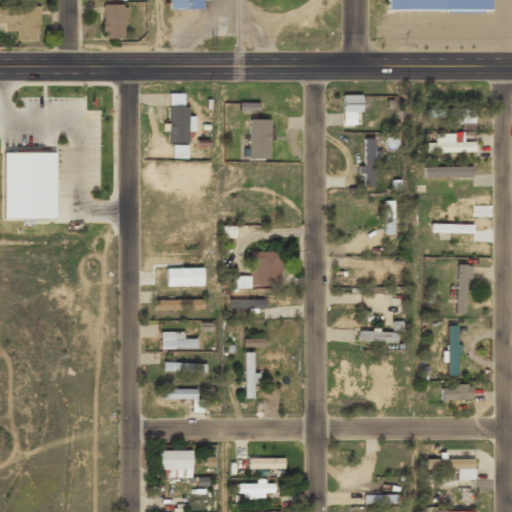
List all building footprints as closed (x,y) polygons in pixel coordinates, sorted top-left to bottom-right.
[(169,0),(169,8),(201,8),(201,0),(169,0)] [(493,0),(387,0),(387,10),(493,11),(493,0)] [(103,5),(103,39),(124,39),(124,5),(103,5)] [(16,39),(38,39),(38,6),(0,6),(0,26),(16,26),(16,39)] [(188,106),(179,106),(179,92),(168,92),(167,143),(188,143),(188,106)] [(355,113),(361,113),(361,95),(342,95),(342,125),(355,125),(355,113)] [(258,111),(257,102),(238,102),(238,111),(258,111)] [(473,128),(473,109),(454,109),(454,128),(473,128)] [(249,159),(267,159),(267,129),(249,129),(249,159)] [(462,134),(435,134),(435,144),(426,144),(426,152),(474,152),(474,142),(462,142),(462,134)] [(363,139),(363,188),(374,188),(374,139),(363,139)] [(2,153),(2,219),(53,219),(53,153),(2,153)] [(471,166),(424,166),(424,178),(471,178),(471,166)] [(394,234),(394,201),(385,201),(385,234),(394,234)] [(472,224),(430,224),(430,233),(472,233),(472,224)] [(279,251),(249,252),(250,276),(231,277),(232,288),(280,286),(279,251)] [(466,265),(454,265),(454,314),(466,314),(466,265)] [(166,286),(202,286),(201,268),(165,268),(166,286)] [(202,299),(155,299),(155,310),(202,310),(202,299)] [(229,310),(264,310),(264,299),(229,299),(229,310)] [(446,376),(457,376),(457,325),(446,325),(446,376)] [(358,342),(396,342),(396,331),(358,331),(358,342)] [(183,338),(183,332),(172,332),(172,339),(160,339),(160,349),(196,349),(196,338),(183,338)] [(243,339),(243,347),(262,347),(262,339),(243,339)] [(252,352),(242,352),(244,398),(255,398),(254,372),(253,372),(252,352)] [(204,372),(204,364),(163,364),(163,372),(204,372)] [(381,407),(381,364),(372,364),(372,407),(381,407)] [(440,401),(470,401),(470,386),(440,386),(440,401)] [(196,401),(196,389),(160,389),(160,401),(196,401)] [(192,413),(203,412),(202,399),(191,400),(192,413)] [(191,451),(156,451),(156,471),(191,471),(191,451)] [(248,469),(283,469),(283,459),(248,459),(248,469)] [(424,470),(459,469),(460,488),(472,488),(471,459),(424,460),(424,470)] [(274,496),(273,481),(237,485),(238,500),(274,496)] [(363,504),(396,504),(396,495),(363,495),(363,504)]
